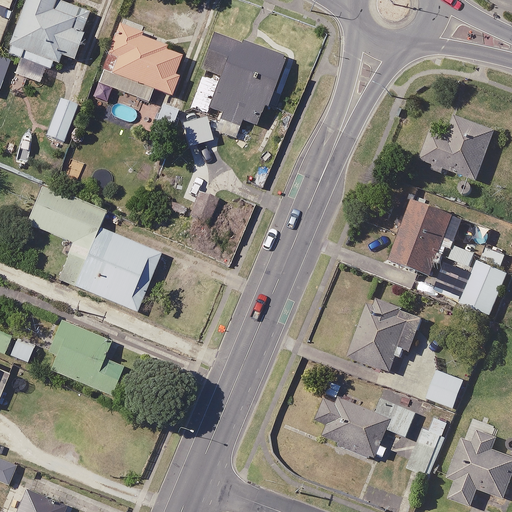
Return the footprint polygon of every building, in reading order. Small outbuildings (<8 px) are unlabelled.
[(0,0),(0,6),(7,10),(10,0),(0,0)] [(69,0),(22,0),(0,49),(17,58),(10,73),(39,86),(50,62),(57,66),(61,56),(70,60),(92,11),(69,0)] [(188,110),(216,119),(212,130),(225,134),(229,123),(236,125),(261,45),(214,29),(188,110)] [(179,55),(117,30),(96,82),(147,103),(152,89),(168,96),(176,77),(171,75),(179,55)] [(76,106),(57,99),(40,147),(59,154),(76,106)] [(493,131),(453,117),(446,136),(429,130),(419,160),(475,181),(493,131)] [(191,128),(175,126),(173,142),(190,143),(191,128)] [(102,214),(41,189),(26,225),(71,243),(56,280),(134,311),(158,253),(96,228),(102,214)] [(461,221),(410,201),(387,259),(428,275),(434,261),(444,265),(461,221)] [(507,274),(477,261),(460,303),(490,315),(507,274)] [(396,309),(369,299),(347,357),(388,372),(395,354),(406,358),(419,323),(394,314),(396,309)] [(108,343),(60,323),(48,352),(54,354),(48,370),(108,395),(120,367),(101,358),(108,343)] [(12,330),(0,324),(0,352),(2,353),(12,330)] [(33,345),(15,338),(8,356),(27,362),(33,345)] [(463,380),(436,370),(425,399),(452,408),(463,380)] [(370,415),(323,395),(312,420),(324,425),(319,437),(369,459),(382,429),(401,437),(412,414),(377,399),(370,415)] [(450,423),(427,414),(407,467),(429,476),(450,423)] [(495,438),(466,429),(449,478),(455,481),(449,500),(470,507),(476,489),(502,498),(511,470),(511,459),(491,452),(495,438)] [(15,464),(0,457),(0,482),(7,485),(15,464)] [(61,511),(63,509),(23,492),(15,511),(61,511)]
